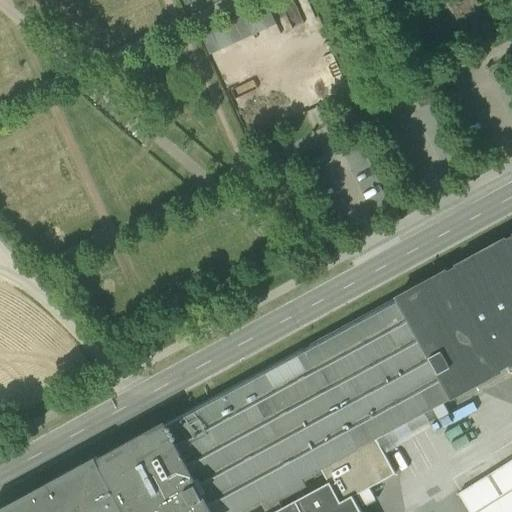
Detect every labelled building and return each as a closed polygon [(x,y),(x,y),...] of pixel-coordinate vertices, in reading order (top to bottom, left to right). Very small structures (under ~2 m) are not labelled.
[(258,11),(267,30),(277,25),(268,6),(258,11)] [(258,11),(245,17),(254,36),(267,30),(258,11)] [(245,17),(235,21),(225,26),(234,45),(244,40),(254,36),(245,17)] [(225,26),(212,32),(220,51),(234,45),(225,26)] [(202,36),(210,56),(220,51),(212,32),(202,36)] [(406,88),(415,108),(435,98),(428,84),(426,78),(406,88)] [(365,114),(371,128),(391,119),(382,100),(362,109),(365,114)] [(377,439),(511,366),(511,239),(507,242),(506,240),(457,267),(459,269),(448,274),(447,272),(99,461),(125,511),(243,511),(262,502),(276,495),(322,469),(377,439)] [(329,483),(297,501),(302,511),(361,511),(354,497),(358,495),(370,489),(396,474),(377,439),(322,469),(329,483)] [(125,511),(99,461),(97,459),(97,458),(0,510),(0,511),(125,511)] [(511,511),(511,461),(460,495),(470,511),(511,511)] [(376,499),(370,489),(358,495),(364,506),(376,499)] [(266,511),(276,511),(283,508),(276,495),(262,502),(266,511)] [(302,511),(297,501),(283,508),(276,511),(302,511)]
